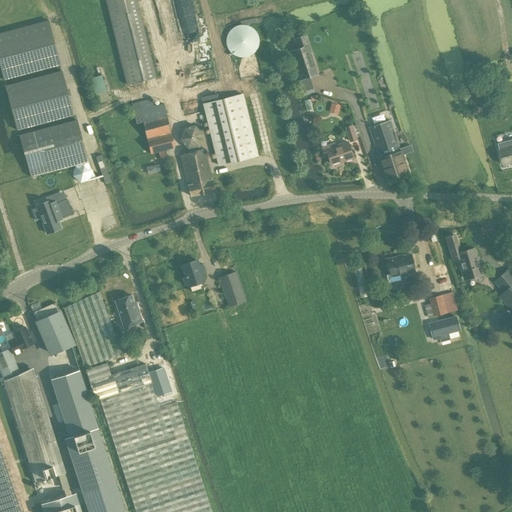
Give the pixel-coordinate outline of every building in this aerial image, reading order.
[(106,0),(127,84),(156,77),(137,0),(106,0)] [(48,21),(0,33),(0,65),(4,80),(60,65),(48,21)] [(259,42),(259,39),(257,36),(256,33),(254,31),(252,29),(248,27),(246,27),(243,27),(241,27),(237,28),(234,30),(232,32),(230,34),(229,37),(228,39),(228,42),(228,45),(229,48),(230,50),(232,53),(234,54),(237,56),(239,57),(243,58),(246,57),(249,56),(252,55),(254,53),(256,51),(258,48),(259,46),(259,42)] [(294,39),(297,49),(289,51),(298,81),(317,74),(311,53),(312,53),(306,35),(294,39)] [(62,71),(5,86),(17,130),(73,115),(62,71)] [(257,156),(242,94),(218,100),(217,94),(201,97),(218,165),(257,156)] [(174,148),(164,104),(153,106),(152,99),(131,104),(136,124),(143,122),(151,154),(158,152),(160,159),(167,158),(165,150),(174,148)] [(77,120),(19,136),(31,177),(75,165),(76,168),(75,169),(80,182),(92,179),(89,165),(77,120)] [(402,154),(411,151),(412,151),(410,145),(399,148),(390,120),(369,128),(379,158),(378,159),(385,180),(407,172),(402,154)] [(200,146),(204,134),(195,125),(182,128),(179,140),(187,149),(200,146)] [(352,125),(345,127),(350,142),(357,140),(356,138),(360,137),(356,125),(352,126),(352,125)] [(511,139),(498,144),(499,148),(498,149),(502,164),(510,162),(511,164),(511,163),(511,139)] [(334,144),(323,147),(324,153),(325,154),(327,153),(331,164),(344,160),(345,161),(353,158),(348,142),(335,147),(334,144)] [(211,180),(204,149),(180,155),(188,185),(187,185),(190,196),(215,191),(212,179),(211,180)] [(105,184),(111,182),(102,155),(96,157),(105,184)] [(37,208),(33,210),(36,219),(35,220),(36,220),(41,218),(47,233),(61,228),(57,220),(61,219),(62,219),(61,218),(72,214),(67,199),(66,199),(56,203),(55,202),(52,203),(48,204),(47,201),(36,205),(37,208)] [(455,235),(446,237),(448,246),(453,260),(458,259),(464,279),(469,278),(474,276),(474,279),(476,281),(478,282),(480,282),(482,281),(484,279),(484,277),(481,266),(479,266),(474,248),(460,252),(457,243),(455,235)] [(389,274),(385,275),(387,283),(400,280),(400,283),(415,280),(413,274),(410,275),(409,272),(413,271),(410,255),(386,259),(387,265),(386,265),(387,271),(388,271),(389,274)] [(197,260),(182,265),(185,276),(182,277),(185,286),(188,285),(189,286),(204,281),(201,272),(205,271),(202,263),(198,265),(197,260)] [(511,273),(508,269),(494,282),(503,293),(499,296),(511,310),(511,273)] [(219,278),(229,307),(246,301),(236,272),(219,278)] [(121,355),(99,291),(64,308),(85,367),(121,355)] [(115,300),(124,328),(142,322),(137,306),(135,307),(131,295),(115,300)] [(442,295),(428,298),(433,317),(447,313),(443,297),(442,295)] [(64,322),(55,302),(41,308),(39,303),(31,306),(33,312),(50,353),(64,348),(73,343),(64,322)] [(456,317),(429,324),(433,339),(440,338),(441,341),(449,339),(448,333),(459,330),(456,317)] [(26,327),(13,333),(6,336),(14,356),(23,353),(21,349),(36,342),(31,330),(27,332),(26,327)] [(18,371),(9,349),(0,352),(0,369),(3,378),(18,371)] [(111,375),(107,363),(85,370),(95,401),(99,400),(135,511),(211,511),(176,402),(159,408),(145,364),(111,375)] [(172,392),(164,367),(149,372),(157,397),(172,392)] [(30,369),(4,381),(36,481),(58,475),(62,488),(68,487),(64,473),(66,472),(64,463),(34,371),(30,369)] [(125,511),(79,369),(51,378),(70,436),(73,435),(78,450),(70,453),(89,511),(125,511)] [(64,511),(60,498),(42,504),(44,511),(64,511)]
